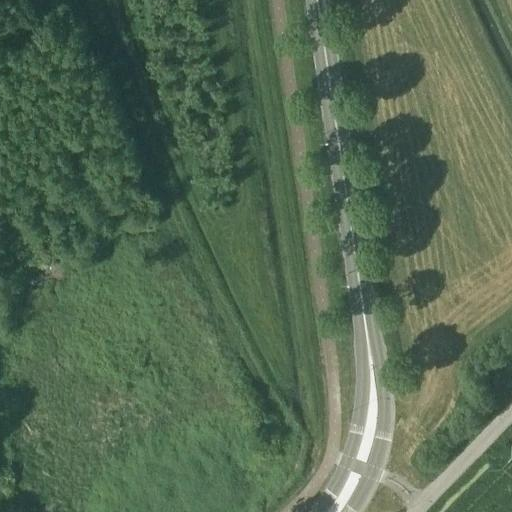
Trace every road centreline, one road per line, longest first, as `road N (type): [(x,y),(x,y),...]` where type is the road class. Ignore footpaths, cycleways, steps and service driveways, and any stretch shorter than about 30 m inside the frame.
road 1 (tertiary): [(371,350),(317,0)]
road 2 (tertiary): [(371,350),(344,463),(316,511)]
road 3 (tertiary): [(351,511),(374,475),(382,440),(382,378),(371,350)]
road 4 (unclassified): [(416,511),(511,412)]
